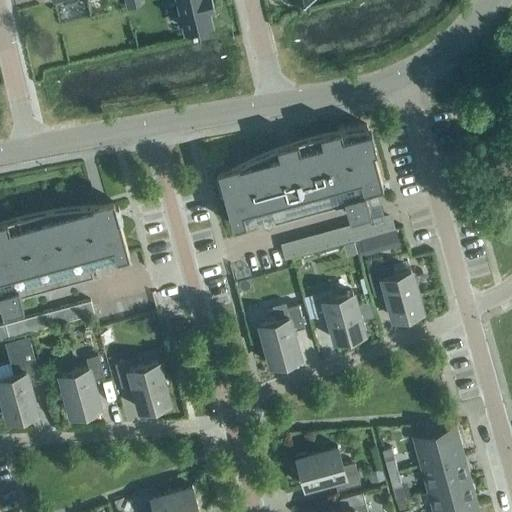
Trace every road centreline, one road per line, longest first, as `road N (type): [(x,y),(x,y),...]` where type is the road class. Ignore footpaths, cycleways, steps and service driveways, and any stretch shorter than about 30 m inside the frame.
road 1 (residential): [(229,419),(148,128)]
road 2 (residential): [(468,313),(257,397),(229,419)]
road 3 (residential): [(468,313),(402,76)]
road 4 (residential): [(229,419),(0,442)]
road 5 (residential): [(511,470),(468,313)]
road 6 (residential): [(148,128),(277,107)]
road 7 (residential): [(277,107),(402,76)]
road 8 (residential): [(29,150),(0,27)]
road 9 (residential): [(29,150),(148,128)]
